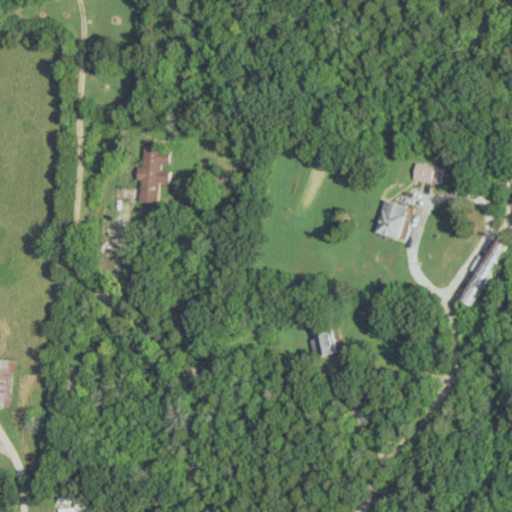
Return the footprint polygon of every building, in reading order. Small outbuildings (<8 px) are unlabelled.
[(160,202),(162,182),(171,183),(172,170),(163,169),(163,163),(171,164),(173,148),(145,145),(143,167),(139,167),(138,179),(143,179),(141,200),(160,202)] [(442,184),(446,168),(419,162),(415,178),(442,184)] [(381,219),(378,231),(409,239),(417,206),(382,197),(376,218),(381,219)] [(464,300),(477,305),(506,243),(493,237),(464,300)] [(317,356),(340,353),(337,334),(326,336),(325,327),(315,329),(317,338),(314,338),(317,356)] [(0,404),(12,406),(17,359),(0,357),(0,404)]
